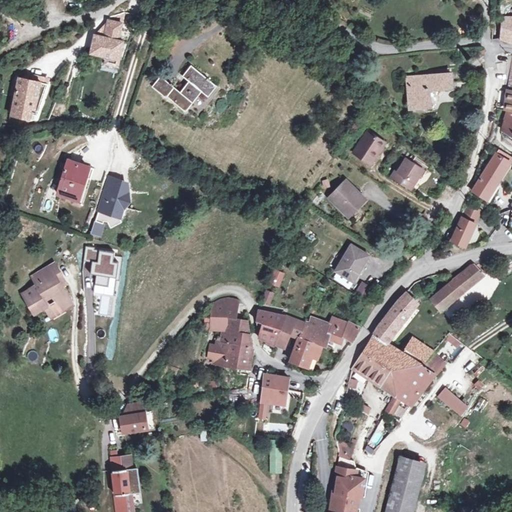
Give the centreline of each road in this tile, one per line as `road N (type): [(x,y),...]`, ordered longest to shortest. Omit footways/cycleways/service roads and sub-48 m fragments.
road 1 (residential): [(331,382),(263,360),(250,303),(241,292),(223,290),(194,311),(109,410),(91,408),(75,375)]
road 2 (residential): [(272,0),(379,49),(492,40),(511,48)]
road 3 (track): [(419,269),(470,178),(488,116),(492,40)]
road 4 (unclassified): [(511,251),(419,269),(331,382)]
road 5 (unknown): [(314,420),(261,414),(203,421),(165,407)]
road 6 (unclassified): [(331,382),(295,469),(292,511)]
